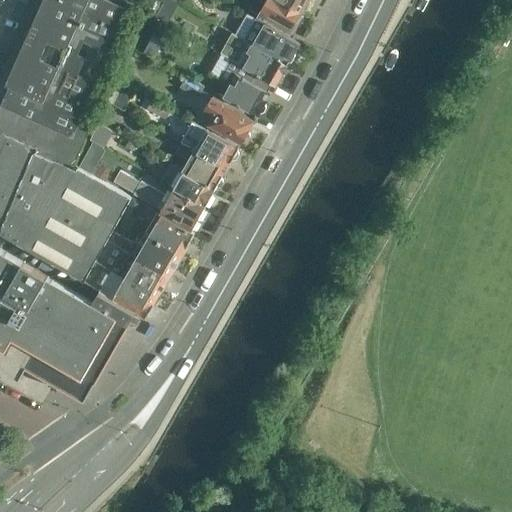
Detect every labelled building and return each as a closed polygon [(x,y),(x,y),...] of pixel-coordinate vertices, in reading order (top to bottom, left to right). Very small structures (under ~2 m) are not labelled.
[(1,104),(2,104),(0,108),(0,129),(38,146),(36,151),(73,167),(91,128),(79,123),(130,9),(110,0),(43,0),(6,84),(10,86),(1,104)] [(157,15),(164,1),(161,0),(153,0),(148,11),(157,15)] [(260,0),(254,12),(258,14),(289,31),(295,23),(298,22),(302,16),(301,12),(301,11),(281,0),(260,0)] [(281,0),(301,11),(303,9),(306,8),(310,2),(308,0),(281,0)] [(170,25),(149,14),(132,45),(153,56),(170,25)] [(238,34),(253,43),(288,63),(289,62),(292,61),(295,55),(294,52),(300,42),(265,22),(265,23),(249,14),(249,15),(238,34)] [(235,49),(229,58),(231,59),(241,64),(273,83),(276,84),(277,82),(280,81),(283,76),(282,73),(288,63),(253,43),(238,34),(233,32),(226,43),(235,49)] [(226,67),(225,68),(220,77),(228,81),(220,93),(224,95),(258,116),(260,112),(264,111),(267,107),(265,102),(271,92),(268,91),(273,83),(231,59),(226,67)] [(196,96),(201,88),(186,79),(181,88),(196,96)] [(123,109),(136,87),(125,81),(112,103),(123,109)] [(204,109),(206,111),(201,120),(208,124),(242,143),(244,140),(246,141),(250,139),(251,137),(251,133),(249,131),(256,119),(213,95),(204,109)] [(151,98),(145,108),(163,118),(169,107),(151,98)] [(194,121),(182,142),(183,142),(182,143),(227,169),(233,159),(237,158),(240,153),(238,149),(240,147),(194,121)] [(106,145),(115,129),(104,123),(95,139),(106,145)] [(125,125),(121,133),(131,139),(135,132),(125,125)] [(0,225),(3,226),(1,232),(85,280),(97,259),(109,239),(113,230),(132,196),(105,181),(92,174),(79,166),(77,169),(73,167),(36,151),(38,146),(0,129),(0,225)] [(91,142),(80,166),(91,172),(103,149),(91,142)] [(182,143),(177,151),(189,159),(183,169),(182,170),(184,171),(215,189),(217,186),(221,187),(224,181),(222,177),(227,169),(182,143)] [(99,161),(92,174),(105,181),(112,168),(99,161)] [(179,179),(174,188),(206,206),(207,203),(211,203),(214,197),(213,194),(215,189),(184,171),(182,170),(183,169),(171,162),(166,171),(179,179)] [(136,190),(134,193),(157,206),(162,209),(160,212),(192,230),(199,217),(203,217),(207,210),(205,207),(206,206),(174,188),(169,197),(164,193),(164,192),(142,180),(141,181),(120,169),(115,178),(136,190)] [(132,197),(120,218),(121,218),(121,219),(122,219),(126,221),(133,209),(138,207),(141,202),(132,197)] [(158,211),(156,215),(145,233),(183,254),(196,232),(192,230),(160,212),(158,211)] [(113,230),(109,239),(171,274),(183,254),(145,233),(138,244),(113,230)] [(109,239),(97,259),(159,294),(171,274),(109,239)] [(94,300),(14,254),(0,246),(0,364),(21,377),(28,364),(86,397),(137,310),(113,297),(100,289),(94,300)] [(97,259),(85,280),(113,297),(137,310),(147,316),(159,294),(97,259)]
